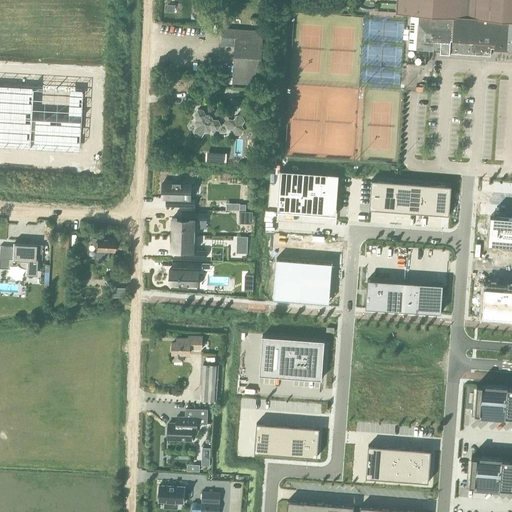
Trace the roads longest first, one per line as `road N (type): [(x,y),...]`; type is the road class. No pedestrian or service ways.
road 1 (unclassified): [(340,437),(354,233),(463,240)]
road 2 (unclassified): [(131,511),(136,217)]
road 3 (unclassified): [(136,217),(150,0)]
road 4 (unclassified): [(445,506),(272,494)]
road 5 (unclassified): [(136,217),(0,210)]
road 6 (unclassified): [(272,494),(274,469),(337,474),(340,437)]
